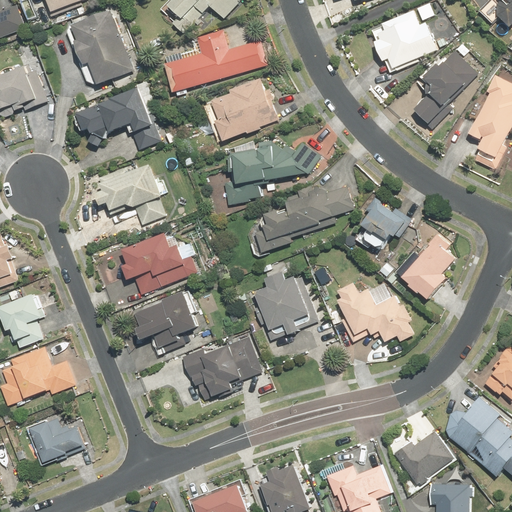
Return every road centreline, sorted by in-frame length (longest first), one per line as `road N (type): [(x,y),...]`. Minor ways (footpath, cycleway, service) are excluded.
road 1 (residential): [(150,470),(426,379),(469,330),(511,242)]
road 2 (residential): [(511,223),(422,178),(380,145),(330,84),(293,0)]
road 3 (residential): [(36,180),(150,470)]
